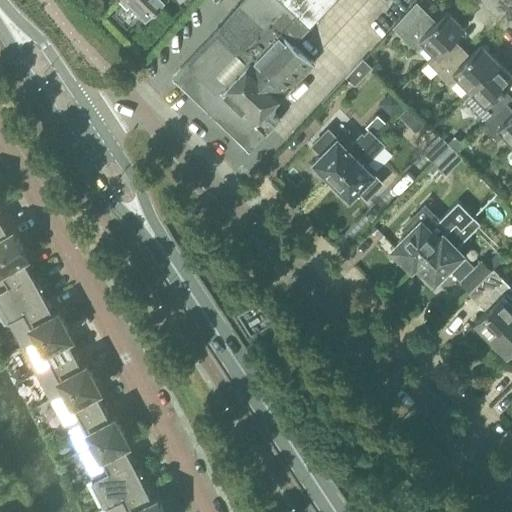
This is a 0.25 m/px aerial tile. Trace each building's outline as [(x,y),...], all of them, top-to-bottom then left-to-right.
[(128,0),(146,18),(163,0),(128,0)] [(203,74),(221,90),(255,123),(266,133),(279,119),(272,113),(275,109),(272,105),(313,62),(293,43),(334,0),(246,0),(219,29),(196,54),(196,74),(203,74)] [(424,44),(434,54),(435,54),(452,37),(463,26),(446,9),(435,21),(415,1),(392,27),(415,50),(424,44)] [(469,88),(497,60),(480,43),(469,54),(452,37),(435,54),(434,54),(427,61),(449,83),(458,77),(469,88)] [(363,60),(346,77),(355,85),(371,69),(363,60)] [(511,74),(497,60),(469,88),(466,91),(462,96),(473,108),(486,120),(486,121),(505,102),(511,96),(502,87),(511,77),(511,74)] [(511,142),(511,108),(505,102),(486,121),(486,120),(480,126),(493,139),(503,133),(511,142)] [(350,144),(348,146),(329,128),(313,144),(322,152),(313,161),(315,163),(314,165),(313,168),(319,173),(322,173),(324,171),(332,179),(375,134),(373,132),(384,121),(377,114),(366,126),(369,129),(352,146),(350,144)] [(375,134),(332,179),(339,186),(337,188),(337,191),(343,197),(346,196),(348,195),(350,197),(358,188),(367,197),(382,181),(363,163),(366,160),(364,158),(381,141),(375,134)] [(434,162),(450,146),(439,134),(422,151),(434,162)] [(450,146),(434,162),(446,174),(462,158),(450,146)] [(403,258),(412,267),(416,262),(427,251),(442,235),(443,236),(456,223),(455,223),(456,222),(446,212),(438,219),(434,214),(423,224),(420,221),(414,215),(402,226),(408,233),(393,248),(394,249),(391,252),(400,261),(403,258)] [(0,253),(20,242),(13,230),(9,232),(1,218),(0,218),(0,253)] [(429,282),(432,279),(434,281),(448,267),(460,280),(459,281),(468,291),(490,269),(468,247),(461,254),(450,244),(463,231),(456,223),(443,236),(442,235),(427,251),(416,262),(424,270),(421,273),(429,282)] [(0,287),(31,271),(24,257),(28,255),(20,242),(0,253),(0,287)] [(490,338),(511,316),(511,301),(509,299),(511,293),(511,287),(493,268),(468,292),(486,310),(474,321),(490,338)] [(0,305),(7,318),(46,297),(31,271),(0,287),(0,305)] [(21,345),(65,321),(58,310),(54,312),(46,297),(7,318),(21,345)] [(259,299),(237,313),(251,335),(273,321),(259,299)] [(511,316),(490,338),(507,355),(511,349),(511,316)] [(36,371),(75,350),(68,337),(72,335),(65,321),(21,345),(36,371)] [(50,398),(93,375),(87,363),(83,365),(75,350),(36,371),(50,398)] [(65,425),(103,404),(94,387),(98,384),(93,375),(50,398),(65,425)] [(79,451),(122,428),(115,416),(111,418),(103,404),(65,425),(79,451)] [(93,478),(132,457),(125,443),(129,441),(122,428),(79,451),(84,460),(93,478)] [(107,505),(146,484),(139,471),(132,457),(93,478),(107,505)] [(110,511),(157,511),(163,509),(158,497),(153,499),(146,484),(107,505),(110,511)]
